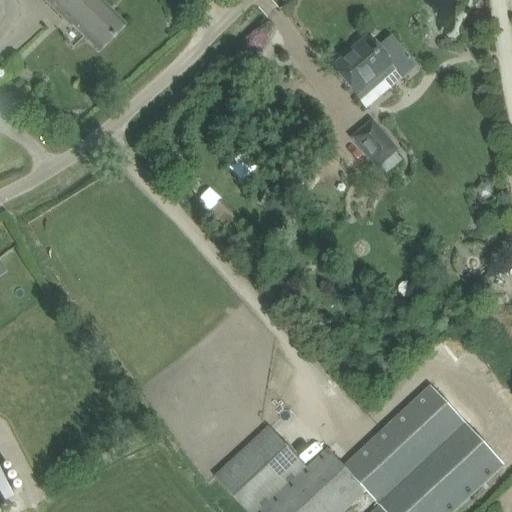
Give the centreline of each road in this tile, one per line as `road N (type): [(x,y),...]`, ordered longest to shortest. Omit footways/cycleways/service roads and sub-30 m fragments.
road 1 (track): [(104,133),(372,435)]
road 2 (unclassified): [(0,196),(104,133),(251,0)]
